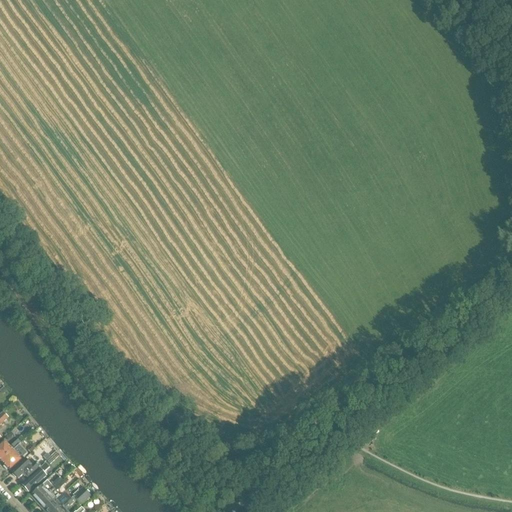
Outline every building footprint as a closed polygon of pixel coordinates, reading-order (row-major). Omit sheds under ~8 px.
[(26,419),(6,438),(9,441),(29,422),(26,419)] [(0,459),(1,461),(13,450),(21,443),(18,440),(10,447),(5,442),(0,446),(0,459)] [(13,450),(1,461),(5,465),(3,466),(8,470),(9,469),(10,470),(21,459),(26,455),(18,447),(14,451),(13,450)] [(25,459),(11,472),(13,474),(12,475),(15,478),(16,478),(18,480),(24,474),(27,479),(40,467),(36,462),(32,466),(25,459)] [(50,468),(47,466),(45,464),(22,485),(22,486),(22,488),(24,490),(25,489),(29,493),(46,477),(43,474),(50,468)] [(36,501),(39,504),(63,481),(60,478),(51,486),(47,482),(32,496),(32,497),(32,498),(35,501),(36,501)] [(40,507),(44,511),(60,496),(57,492),(66,484),(63,481),(39,504),(41,507),(40,507)] [(67,503),(57,511),(67,511),(66,511),(77,500),(81,504),(90,496),(83,488),(67,503)] [(57,511),(67,503),(64,501),(60,496),(44,511),(57,511)]
